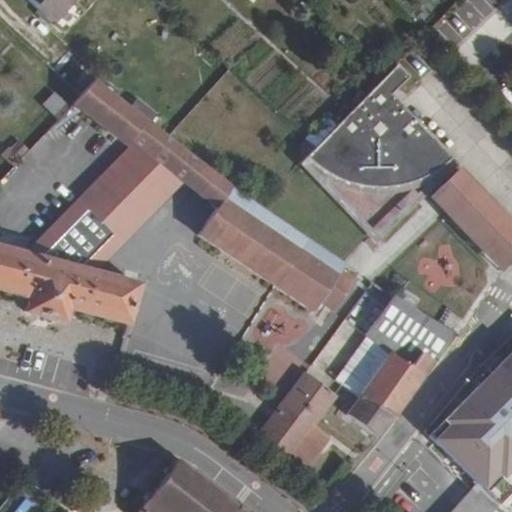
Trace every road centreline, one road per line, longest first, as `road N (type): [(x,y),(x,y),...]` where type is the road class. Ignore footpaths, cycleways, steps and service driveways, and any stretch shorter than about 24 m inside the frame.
road 1 (tertiary): [(277,511),(187,443),(0,393)]
road 2 (residential): [(504,295),(337,511)]
